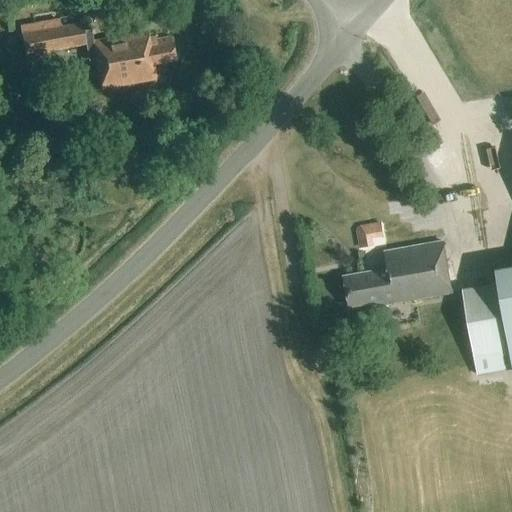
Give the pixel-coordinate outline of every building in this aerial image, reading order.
[(86,46),(85,43),(81,24),(60,26),(58,20),(20,26),(26,61),(48,58),(48,53),(85,46),(86,46)] [(96,59),(102,90),(156,80),(153,65),(175,61),(172,44),(166,45),(165,40),(149,43),(147,32),(93,42),(85,43),(86,46),(85,46),(88,59),(96,59)] [(358,210),(353,220),(365,226),(369,216),(358,210)] [(377,307),(450,294),(448,278),(450,277),(443,242),(387,252),(390,269),(371,272),(371,276),(346,280),(351,308),(376,303),(377,307)] [(511,369),(511,278),(501,280),(502,284),(463,290),(477,375),(511,369)]
